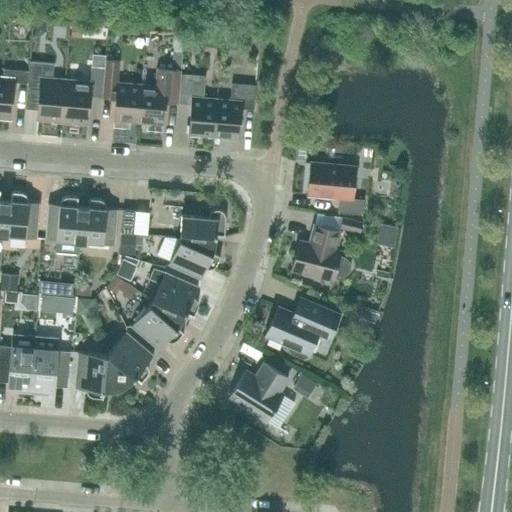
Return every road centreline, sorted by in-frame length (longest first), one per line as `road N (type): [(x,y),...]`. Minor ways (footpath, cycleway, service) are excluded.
road 1 (residential): [(0,152),(257,178),(266,215),(168,431)]
road 2 (tertiary): [(492,511),(511,301)]
road 3 (residential): [(169,509),(0,496)]
road 4 (residential): [(0,417),(168,431)]
